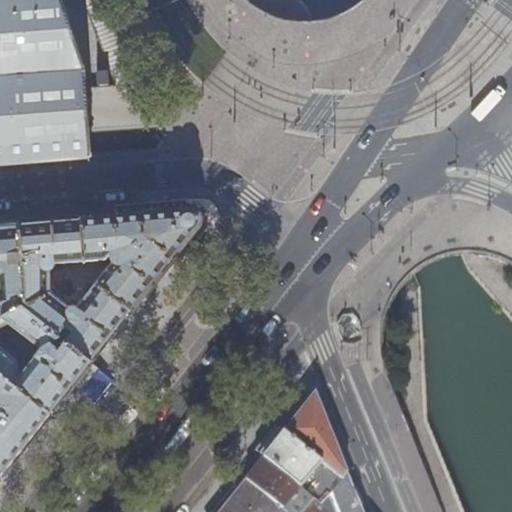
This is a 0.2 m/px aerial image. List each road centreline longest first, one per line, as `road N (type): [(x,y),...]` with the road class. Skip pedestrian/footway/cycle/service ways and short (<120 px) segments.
road 1 (residential): [(0,193),(201,180),(269,211),(301,271)]
road 2 (primary): [(301,271),(99,511)]
road 3 (residential): [(386,511),(301,271)]
road 4 (primary): [(301,271),(457,147)]
road 5 (primary): [(466,0),(362,156)]
road 6 (primary): [(362,156),(301,271)]
